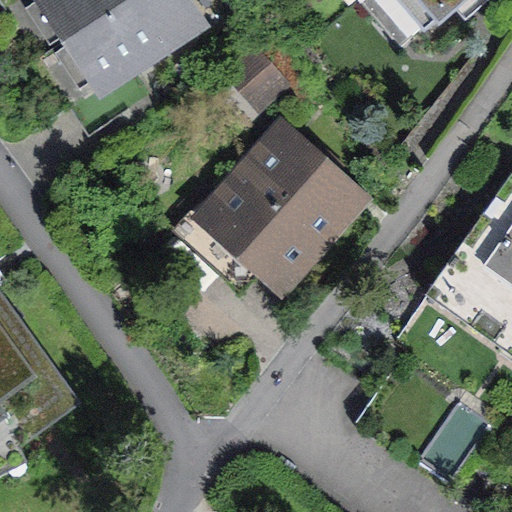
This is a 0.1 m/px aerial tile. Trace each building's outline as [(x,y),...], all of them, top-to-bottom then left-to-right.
[(34,0),(70,52),(147,0),(34,0)] [(198,0),(147,0),(70,52),(108,109),(221,33),(198,0)] [(401,0),(434,35),(472,0),(401,0)] [(281,123),(199,224),(294,302),(377,201),(281,123)] [(511,185),(433,307),(511,357),(511,185)] [(0,473),(91,410),(0,280),(0,473)]
